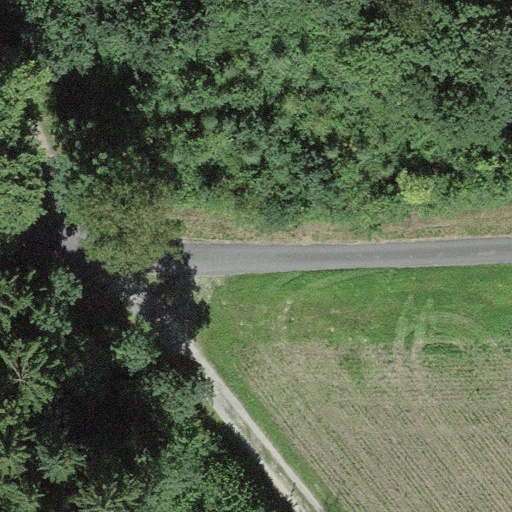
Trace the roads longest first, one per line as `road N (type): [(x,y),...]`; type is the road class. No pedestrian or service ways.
road 1 (track): [(324,511),(97,253),(50,175),(0,45)]
road 2 (unclassified): [(511,241),(281,255),(97,253),(0,230)]
